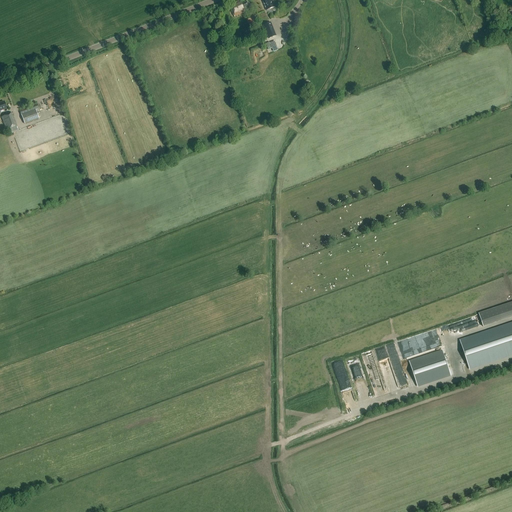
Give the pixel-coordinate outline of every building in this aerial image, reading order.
[(243,12),(250,10),(247,1),(242,4),(240,0),(239,0),(229,4),(235,17),(244,13),(243,12)] [(266,10),(276,6),(273,0),(262,0),(264,3),(266,10)] [(499,15),(501,18),(511,13),(511,12),(511,10),(499,15)] [(246,18),(249,25),(258,21),(255,15),(246,18)] [(263,25),(268,39),(277,36),(271,22),(263,25)] [(258,35),(262,33),(259,24),(254,26),(258,35)] [(270,42),(266,44),(268,50),(272,49),(274,52),(278,51),(274,41),(270,43),(270,42)] [(48,100),(50,109),(56,108),(54,99),(48,100)] [(38,108),(37,104),(19,110),(21,114),(38,108)] [(21,115),(25,124),(39,119),(35,109),(21,115)] [(9,135),(19,131),(12,113),(1,117),(7,132),(8,131),(9,135)] [(511,301),(478,313),(483,327),(511,317),(511,301)] [(511,323),(504,326),(461,340),(467,360),(470,369),(496,360),(511,355),(511,323)] [(437,346),(442,345),(441,341),(439,342),(437,337),(431,339),(431,341),(435,340),(437,346)] [(442,351),(410,362),(418,386),(450,375),(442,351)] [(375,369),(368,369),(368,376),(379,377),(379,366),(375,366),(375,369)]
